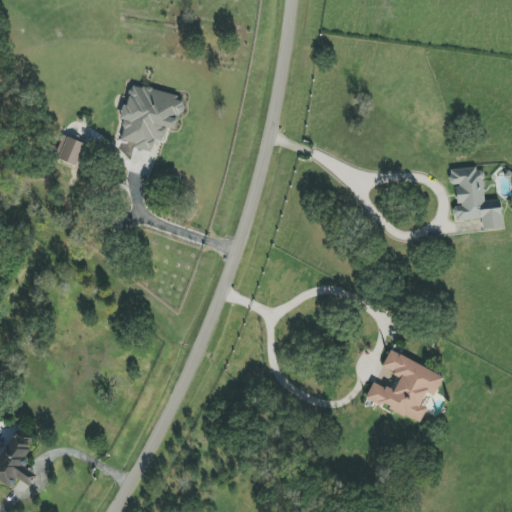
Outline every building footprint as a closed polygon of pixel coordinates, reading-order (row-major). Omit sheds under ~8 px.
[(119,141),(151,151),(155,139),(162,142),(167,128),(175,130),(184,99),(131,83),(120,119),(125,121),(119,141)] [(84,143),(62,135),(54,157),(76,166),(84,143)] [(503,228),(500,199),(485,201),(481,167),(449,171),(451,184),(455,183),(458,206),(453,207),(455,222),(482,219),(483,230),(503,228)] [(443,376),(389,351),(381,368),(400,376),(393,391),(373,381),(365,398),(382,407),(383,406),(420,423),(427,407),(420,404),(426,393),(434,397),(443,376)] [(0,481),(11,489),(18,479),(30,487),(37,476),(22,466),(33,450),(28,446),(33,439),(17,428),(0,453),(0,481)]
